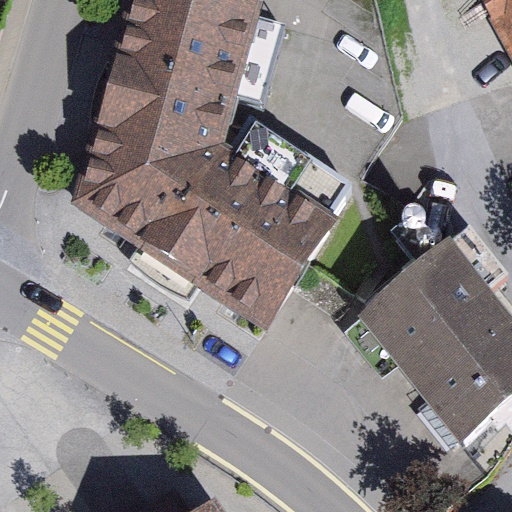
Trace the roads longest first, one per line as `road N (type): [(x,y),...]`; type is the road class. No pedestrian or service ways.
road 1 (tertiary): [(332,511),(219,426),(0,295)]
road 2 (tertiary): [(0,211),(65,0)]
